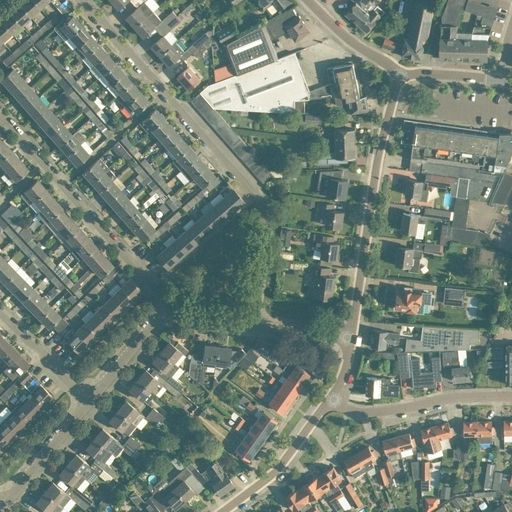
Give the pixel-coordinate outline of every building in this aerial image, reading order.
[(23,0),(19,4),(30,16),(39,7),(32,0),(23,0)] [(127,17),(135,27),(147,16),(153,11),(145,1),(146,0),(137,0),(134,3),(138,7),(127,17)] [(255,0),(263,11),(267,8),(272,15),(278,10),(291,1),(290,0),(255,0)] [(352,6),(346,14),(356,22),(367,10),(373,3),(369,0),(354,0),(356,2),(352,6)] [(427,42),(434,5),(435,0),(416,0),(416,2),(415,2),(408,38),(405,38),(401,55),(421,59),(424,42),(427,42)] [(440,57),(456,58),(457,37),(457,27),(457,25),(465,0),(448,0),(448,2),(441,18),(441,33),(435,33),(433,49),(440,49),(440,57)] [(478,14),(479,15),(483,4),(470,0),(468,0),(465,10),(478,14)] [(63,7),(67,11),(72,6),(69,2),(63,7)] [(367,10),(356,22),(367,32),(373,24),(377,19),(381,14),(385,11),(377,5),(376,6),(373,3),(367,10)] [(10,12),(20,24),(30,16),(19,4),(10,12)] [(472,27),(471,58),(487,59),(488,39),(498,7),(489,4),(488,6),(483,4),(479,15),(478,14),(476,18),(482,20),(480,26),(474,26),(474,27),(472,27)] [(232,64),(214,71),(215,82),(279,58),(271,40),(289,30),(296,40),(309,31),(303,23),(304,22),(301,18),(299,15),(298,16),(293,7),(293,6),(240,36),(240,35),(225,44),(225,45),(229,54),(232,64)] [(201,10),(195,14),(199,20),(205,15),(201,10)] [(147,16),(135,27),(144,37),(154,27),(158,32),(167,24),(177,15),(173,11),(163,19),(162,20),(153,11),(147,16)] [(1,21),(11,32),(20,24),(10,12),(1,21)] [(167,24),(172,29),(181,20),(184,17),(181,13),(177,16),(177,15),(167,24)] [(55,14),(49,19),(53,23),(59,18),(55,14)] [(61,26),(69,36),(81,25),(72,15),(61,26)] [(49,19),(40,27),(44,31),(53,23),(49,19)] [(0,20),(0,38),(1,41),(11,32),(1,21),(0,20)] [(217,49),(225,45),(225,44),(240,35),(232,22),(216,31),(217,32),(214,33),(214,32),(212,34),(215,39),(212,40),(217,49)] [(81,25),(69,36),(78,45),(89,35),(81,25)] [(40,27),(31,36),(34,40),(44,31),(40,27)] [(457,37),(456,58),(471,58),(472,27),(457,27),(457,37)] [(178,39),(160,55),(169,65),(180,55),(184,60),(193,52),(192,52),(212,34),(214,32),(214,30),(208,30),(185,51),(176,41),(178,40),(178,39)] [(152,46),(160,55),(178,39),(170,31),(165,35),(165,34),(152,46)] [(192,52),(193,52),(196,57),(207,48),(212,44),(212,34),(192,52)] [(76,56),(79,60),(98,44),(89,35),(78,45),(82,50),(76,56)] [(31,36),(21,44),(25,48),(34,40),(31,36)] [(42,38),(35,43),(46,56),(51,52),(46,46),(48,45),(42,38)] [(393,50),(396,42),(385,38),(382,45),(393,50)] [(21,44),(12,52),(15,56),(25,48),(21,44)] [(86,54),(94,64),(106,53),(98,44),(86,54)] [(35,56),(40,62),(44,58),(33,45),(28,50),(34,57),(35,56)] [(6,65),(15,56),(12,52),(2,61),(6,65)] [(51,52),(46,56),(55,65),(59,61),(51,52)] [(209,85),(200,92),(213,107),(231,108),(237,108),(241,108),(248,109),(295,112),(295,99),(296,99),(302,99),(318,98),(315,88),(309,90),(302,77),(299,70),(294,57),(294,56),(293,54),(295,54),(295,52),(279,58),(215,82),(209,85)] [(106,53),(94,64),(103,73),(114,63),(106,53)] [(40,62),(48,71),(53,67),(44,58),(40,62)] [(55,65),(63,75),(63,74),(65,72),(66,74),(68,72),(67,71),(68,71),(67,71),(59,61),(55,65)] [(330,83),(315,88),(318,98),(336,96),(337,105),(348,102),(350,114),(369,110),(366,95),(360,97),(353,62),(327,68),(330,83)] [(9,88),(21,78),(27,73),(18,63),(1,79),(9,88)] [(114,63),(103,73),(111,83),(123,72),(114,63)] [(189,66),(186,69),(178,76),(190,88),(200,79),(189,66)] [(48,71),(56,80),(61,76),(53,67),(48,71)] [(63,75),(71,84),(76,80),(71,75),(75,71),(72,67),(67,71),(68,71),(67,71),(68,72),(66,74),(65,72),(63,74),(63,75)] [(115,97),(119,92),(131,82),(123,72),(111,83),(106,87),(115,97)] [(70,86),(61,76),(56,80),(65,90),(70,86)] [(21,78),(9,88),(18,98),(30,87),(21,78)] [(71,84),(80,94),(84,90),(76,80),(71,84)] [(131,82),(119,92),(128,102),(140,91),(131,82)] [(30,87),(18,98),(26,107),(38,97),(30,87)] [(68,94),(73,99),(78,95),(73,90),(68,94)] [(80,94),(88,103),(93,99),(84,90),(80,94)] [(148,101),(140,91),(128,102),(123,106),(131,116),(136,111),(141,108),(148,101)] [(274,176),(213,107),(200,92),(191,101),(265,185),(274,176)] [(73,99),(82,109),(86,105),(78,95),(73,99)] [(38,97),(26,107),(34,117),(46,106),(38,97)] [(88,103),(96,113),(97,112),(96,112),(98,110),(99,111),(101,110),(101,109),(104,106),(100,102),(97,104),(93,99),(88,103)] [(82,109),(90,118),(90,117),(92,116),(93,117),(95,115),(94,114),(95,114),(86,105),(82,109)] [(46,106),(34,117),(43,126),(55,116),(46,106)] [(96,113),(105,122),(109,118),(101,109),(104,106),(101,109),(101,110),(99,111),(98,110),(96,112),(97,112),(96,113)] [(143,119),(151,129),(163,118),(164,116),(161,113),(159,113),(155,108),(143,119)] [(90,118),(98,128),(103,124),(95,114),(94,114),(95,115),(93,117),(92,116),(90,117),(90,118)] [(321,115),(306,114),(306,122),(321,123),(321,115)] [(55,116),(43,126),(51,136),(63,125),(68,121),(64,117),(59,121),(55,116)] [(118,128),(109,118),(105,122),(113,132),(118,128)] [(163,118),(151,129),(160,138),(172,128),(163,118)] [(112,133),(103,124),(98,128),(107,137),(112,133)] [(411,159),(423,160),(428,125),(416,124),(411,159)] [(63,125),(51,136),(59,145),(71,135),(63,125)] [(428,125),(423,160),(422,171),(459,176),(473,132),(428,125)] [(172,128),(160,138),(168,147),(180,137),(172,128)] [(345,128),(335,128),(335,135),(335,141),(345,141),(345,144),(356,144),(355,128),(345,128)] [(71,135),(59,145),(68,155),(80,144),(86,139),(77,129),(71,135)] [(456,196),(470,198),(505,203),(511,187),(511,174),(503,170),(511,150),(511,137),(473,132),(459,176),(456,196)] [(120,139),(128,148),(130,146),(131,148),(133,146),(133,145),(125,135),(120,139)] [(180,137),(168,147),(177,157),(188,146),(180,137)] [(2,140),(0,142),(0,159),(11,150),(2,140)] [(80,144),(68,155),(76,164),(93,149),(85,140),(80,144)] [(114,145),(122,153),(124,152),(125,153),(127,152),(126,151),(118,141),(114,145)] [(332,151),(318,155),(319,163),(335,162),(348,161),(348,157),(356,157),(356,144),(345,144),(345,141),(335,141),(335,151),(332,151)] [(138,151),(133,145),(133,146),(131,148),(130,146),(128,148),(128,149),(133,155),(138,151)] [(177,157),(185,166),(197,156),(188,146),(177,157)] [(11,150),(0,159),(0,161),(7,170),(19,159),(11,150)] [(132,156),(126,151),(127,152),(125,153),(124,152),(122,153),(122,154),(122,155),(127,160),(132,156)] [(180,170),(189,180),(205,165),(197,156),(185,166),(180,170)] [(83,172),(91,181),(108,167),(99,157),(83,172)] [(140,162),(145,168),(150,164),(149,164),(153,161),(149,158),(146,160),(144,158),(140,162)] [(19,159),(7,170),(16,179),(27,169),(19,159)] [(422,171),(423,160),(411,159),(410,169),(422,171)] [(131,164),(139,173),(144,169),(138,163),(138,164),(135,160),(131,164)] [(154,169),(150,164),(145,168),(153,177),(160,172),(156,168),(154,169)] [(214,175),(205,165),(194,175),(203,185),(214,175)] [(108,167),(91,181),(100,191),(112,180),(116,177),(108,167)] [(148,175),(144,169),(139,173),(136,176),(144,186),(152,179),(148,175)] [(328,195),(336,196),(345,197),(348,179),(342,178),(343,170),(321,171),(320,180),(329,182),(328,195)] [(284,172),(282,178),(283,180),(287,181),(290,180),(292,175),(290,172),(287,171),(284,172)] [(157,181),(162,187),(161,186),(163,184),(165,186),(167,184),(166,183),(170,179),(165,173),(157,181)] [(431,173),(429,182),(453,185),(454,183),(454,177),(431,173)] [(216,177),(210,182),(214,186),(220,181),(216,177)] [(406,194),(420,196),(420,199),(427,200),(429,188),(427,188),(427,185),(428,181),(408,179),(406,194)] [(29,204),(33,200),(45,189),(37,180),(20,194),(29,204)] [(112,180),(100,191),(108,200),(120,190),(112,180)] [(149,193),(151,196),(156,192),(155,191),(157,190),(158,191),(160,189),(160,188),(155,182),(150,186),(153,189),(149,193)] [(208,191),(214,186),(210,182),(204,187),(208,191)] [(171,188),(166,183),(167,184),(165,186),(163,184),(161,186),(162,187),(167,192),(171,188)] [(223,197),(233,209),(243,200),(228,183),(219,192),(223,197)] [(165,194),(160,188),(160,189),(158,191),(157,190),(155,191),(156,192),(151,196),(142,204),(145,208),(159,196),(160,198),(165,194)] [(54,199),(45,189),(33,200),(29,204),(37,214),(42,209),(54,199)] [(165,201),(174,210),(182,203),(177,198),(183,193),(179,189),(171,196),(165,201)] [(120,190),(108,200),(116,210),(128,199),(120,190)] [(197,194),(191,198),(195,203),(200,198),(197,194)] [(214,205),(224,217),(233,209),(223,197),(214,205)] [(185,211),(195,203),(191,198),(181,207),(185,211)] [(50,218),(50,219),(62,208),(54,199),(42,209),(37,214),(45,223),(50,218)] [(128,199),(116,210),(125,219),(137,209),(128,199)] [(169,209),(163,203),(163,202),(158,207),(164,213),(169,209)] [(325,225),(331,226),(341,227),(343,211),(333,210),(334,204),(319,202),(317,215),(327,217),(325,225)] [(455,202),(455,208),(468,210),(469,204),(455,202)] [(1,214),(10,223),(14,218),(10,214),(16,208),(11,204),(1,214)] [(204,214),(215,225),(224,217),(214,205),(204,214)] [(425,215),(450,219),(451,211),(426,207),(425,215)] [(62,208),(50,219),(59,228),(70,218),(62,208)] [(455,208),(454,214),(467,216),(468,210),(455,208)] [(125,219),(123,220),(128,226),(129,224),(133,229),(145,218),(148,215),(144,211),(141,214),(137,209),(125,219)] [(178,210),(172,215),(176,220),(182,215),(178,210)] [(411,236),(423,238),(425,223),(418,222),(419,214),(403,212),(401,230),(411,231),(411,236)] [(145,218),(133,229),(142,238),(153,228),(150,225),(155,221),(149,214),(145,218)] [(195,222),(205,234),(215,225),(204,214),(195,222)] [(454,214),(453,220),(466,222),(467,216),(454,214)] [(170,225),(176,220),(172,215),(166,220),(170,225)] [(10,223),(18,232),(25,226),(25,225),(28,222),(26,220),(23,223),(17,216),(14,218),(10,223)] [(70,218),(59,228),(67,238),(79,227),(70,218)] [(453,220),(452,226),(466,228),(466,222),(453,220)] [(185,230),(196,242),(205,234),(195,222),(185,230)] [(163,224),(153,232),(157,236),(166,228),(163,224)] [(3,229),(12,239),(17,235),(8,225),(3,229)] [(18,232),(27,242),(31,238),(34,235),(25,226),(18,232)] [(450,241),(472,244),(478,230),(466,228),(452,226),(450,241)] [(79,227),(67,238),(75,247),(87,237),(79,227)] [(281,228),(279,245),(289,246),(291,229),(281,228)] [(176,239),(186,250),(196,242),(185,230),(176,239)] [(478,230),(472,244),(478,245),(484,233),(478,230)] [(484,233),(478,245),(485,246),(490,234),(485,231),(484,233)] [(151,241),(157,236),(153,232),(148,237),(151,241)] [(321,256),(327,257),(337,258),(339,243),(329,241),(329,235),(314,233),(313,247),(322,248),(321,256)] [(12,239),(21,248),(25,244),(17,235),(12,239)] [(79,260),(84,257),(95,246),(87,237),(75,247),(71,251),(79,260)] [(27,242),(35,251),(39,247),(42,244),(38,241),(36,243),(31,238),(27,242)] [(166,247),(177,259),(186,250),(176,239),(166,247)] [(431,242),(424,241),(425,242),(426,242),(424,251),(440,253),(441,244),(431,242)] [(21,248),(30,257),(34,253),(25,244),(21,248)] [(95,246),(84,257),(92,266),(104,255),(95,246)] [(422,249),(399,246),(396,264),(409,265),(409,270),(418,272),(420,257),(421,257),(422,249)] [(35,251),(44,260),(48,256),(39,247),(35,251)] [(167,267),(177,259),(166,247),(164,249),(157,255),(167,267)] [(38,266),(42,262),(34,253),(30,257),(33,261),(32,262),(26,268),(30,273),(38,266)] [(104,255),(92,266),(101,276),(112,265),(104,255)] [(44,260),(52,269),(57,265),(48,256),(44,260)] [(290,261),(278,259),(277,266),(289,268),(290,261)] [(52,269),(61,278),(65,274),(67,273),(60,265),(63,262),(61,261),(57,265),(52,269)] [(7,262),(0,268),(0,277),(4,282),(15,271),(7,262)] [(47,268),(42,262),(38,266),(43,272),(47,268)] [(113,268),(108,273),(112,278),(117,273),(120,276),(124,272),(118,264),(113,268)] [(313,287),(311,287),(310,295),(331,298),(334,276),(327,275),(328,267),(314,265),(313,274),(315,274),(313,287)] [(74,283),(69,287),(79,297),(83,293),(78,288),(81,285),(80,283),(91,272),(88,269),(74,283)] [(15,271),(4,282),(13,291),(24,280),(15,271)] [(50,279),(55,285),(60,281),(51,271),(46,275),(50,279)] [(106,283),(112,278),(108,273),(102,278),(106,283)] [(61,278),(69,287),(74,283),(65,274),(61,278)] [(121,287),(132,298),(141,289),(130,278),(121,287)] [(24,280),(13,291),(22,300),(33,289),(24,280)] [(65,286),(60,281),(55,285),(60,290),(65,286)] [(99,282),(89,291),(94,295),(103,286),(99,282)] [(112,296),(123,307),(132,298),(121,287),(117,283),(108,292),(112,296)] [(396,307),(406,308),(406,310),(423,311),(424,302),(430,302),(431,293),(412,291),(413,287),(404,286),(404,292),(397,292),(396,307)] [(445,286),(444,296),(445,296),(464,298),(465,288),(445,286)] [(33,289),(22,300),(31,309),(42,298),(33,289)] [(68,290),(64,294),(73,303),(77,299),(72,294),(71,294),(68,290)] [(88,300),(94,295),(89,291),(84,296),(88,300)] [(103,305),(114,316),(123,307),(112,296),(103,305)] [(42,298),(31,309),(40,318),(51,307),(42,298)] [(77,303),(71,308),(76,313),(85,304),(81,300),(77,303)] [(94,313),(105,325),(114,316),(103,305),(94,313)] [(51,307),(40,318),(49,327),(60,316),(51,307)] [(70,318),(76,313),(71,308),(66,314),(70,318)] [(85,322),(96,333),(105,325),(94,313),(85,322)] [(59,332),(66,325),(68,323),(63,318),(53,327),(59,332)] [(76,331),(87,342),(96,333),(85,322),(76,331)] [(406,338),(405,351),(408,351),(469,349),(469,343),(478,344),(479,329),(422,326),(420,340),(406,338)] [(388,330),(383,330),(373,329),(371,346),(385,348),(386,341),(399,343),(400,333),(388,332),(388,330)] [(78,351),(87,342),(76,331),(67,340),(78,351)] [(167,331),(163,336),(169,341),(169,342),(172,338),(173,334),(170,331),(167,331)] [(2,336),(0,338),(0,356),(11,345),(2,336)] [(259,340),(254,348),(268,358),(271,353),(276,347),(260,340),(259,340)] [(161,351),(173,361),(181,352),(184,354),(188,349),(178,341),(174,346),(169,342),(169,341),(161,351)] [(202,365),(215,367),(217,345),(205,344),(203,360),(202,365)] [(219,346),(217,345),(215,367),(215,366),(226,367),(228,365),(232,366),(243,355),(245,352),(241,348),(238,351),(230,350),(230,347),(224,346),(225,345),(219,344),(219,346)] [(11,345),(0,356),(0,358),(7,366),(19,354),(11,345)] [(276,347),(271,353),(278,356),(282,349),(276,347)] [(490,347),(486,357),(502,357),(502,347),(490,347)] [(245,352),(243,355),(252,361),(253,362),(258,356),(249,349),(245,352)] [(452,367),(454,380),(470,379),(468,366),(460,366),(458,349),(442,350),(444,368),(452,367)] [(380,351),(380,360),(397,360),(397,350),(380,351)] [(173,362),(173,361),(161,351),(152,361),(165,371),(171,376),(179,366),(173,362)] [(405,351),(397,351),(401,377),(410,376),(408,351),(405,351)] [(29,363),(19,354),(7,366),(8,366),(3,370),(12,379),(29,363)] [(252,361),(243,355),(238,363),(246,370),(252,361)] [(441,379),(440,356),(432,357),(433,371),(421,372),(419,358),(411,359),(413,387),(423,387),(423,385),(428,385),(428,386),(436,386),(436,380),(441,379)] [(188,374),(194,379),(196,366),(196,362),(190,362),(188,374)] [(296,364),(289,374),(302,383),(309,373),(296,364)] [(137,379),(155,394),(163,384),(145,369),(137,379)] [(26,370),(19,377),(17,379),(21,383),(30,374),(26,370)] [(286,378),(282,383),(295,392),(302,383),(289,374),(285,370),(281,374),(286,378)] [(275,378),(269,373),(265,378),(271,383),(275,378)] [(398,396),(399,386),(399,382),(397,381),(397,385),(391,385),(391,378),(367,376),(366,394),(398,396)] [(148,403),(155,394),(137,379),(129,389),(141,399),(142,399),(148,403)] [(172,384),(182,392),(186,387),(176,379),(172,384)] [(9,387),(13,391),(17,387),(13,383),(9,387)] [(39,383),(31,392),(43,404),(51,395),(39,383)] [(282,383),(276,393),(288,402),(295,392),(282,383)] [(172,384),(168,389),(178,397),(182,392),(172,384)] [(8,396),(13,391),(9,387),(4,392),(0,395),(0,396),(4,400),(8,396)] [(255,393),(254,396),(258,399),(260,397),(264,392),(259,388),(255,393)] [(22,401),(34,413),(43,404),(31,392),(22,401)] [(281,412),(288,402),(276,393),(269,403),(281,412)] [(117,410),(136,425),(144,415),(138,410),(133,406),(125,400),(117,410)] [(22,401),(13,409),(25,421),(34,413),(22,401)] [(245,406),(251,410),(255,405),(249,401),(245,406)] [(158,420),(161,422),(165,417),(153,407),(149,412),(158,420)] [(4,418),(16,430),(25,421),(13,409),(4,418)] [(128,435),(136,425),(117,410),(109,420),(121,430),(122,430),(128,435)] [(263,411),(256,421),(269,430),(276,420),(263,411)] [(154,425),(158,420),(149,412),(145,417),(154,425)] [(239,415),(235,420),(241,425),(245,420),(239,415)] [(0,431),(7,439),(16,430),(4,418),(4,419),(5,420),(2,424),(0,422),(0,431)] [(502,434),(511,433),(511,419),(504,420),(504,426),(502,426),(502,434)] [(241,425),(235,420),(232,425),(238,429),(241,425)] [(492,420),(478,421),(478,434),(478,442),(493,441),(493,434),(495,434),(495,426),(492,426),(492,420)] [(256,421),(249,430),(262,439),(269,430),(256,421)] [(449,421),(435,425),(439,438),(455,434),(453,426),(450,427),(449,421)] [(461,435),(478,434),(478,421),(463,421),(464,427),(461,427),(461,435)] [(441,448),(435,425),(421,429),(423,435),(420,435),(422,443),(425,442),(427,452),(441,448)] [(115,438),(102,428),(94,438),(112,453),(120,443),(114,439),(115,438)] [(164,433),(156,442),(159,445),(163,442),(172,431),(169,429),(165,434),(164,433)] [(249,430),(242,440),(255,449),(262,439),(249,430)] [(396,436),(400,449),(416,445),(414,437),(411,438),(410,432),(396,436)] [(135,448),(140,452),(144,448),(130,435),(126,440),(135,448)] [(384,454),(400,449),(396,436),(383,440),(384,446),(382,446),(384,454)] [(104,462),(112,453),(94,438),(86,448),(98,458),(104,462)] [(126,440),(122,445),(132,453),(135,448),(126,440)] [(248,459),(255,449),(242,440),(236,449),(235,449),(232,453),(240,460),(243,455),(248,459)] [(163,442),(159,445),(168,454),(171,450),(163,442)] [(366,469),(366,470),(374,466),(371,460),(378,457),(374,450),(372,451),(369,446),(357,453),(363,465),(366,469)] [(461,459),(469,458),(469,448),(461,448),(461,459)] [(67,463),(87,479),(95,469),(88,464),(76,453),(67,463)] [(355,477),(366,470),(366,469),(363,465),(357,453),(344,460),(347,465),(345,466),(349,473),(351,472),(355,477)] [(150,460),(143,455),(138,462),(144,467),(150,460)] [(179,455),(172,458),(178,469),(184,466),(179,455)] [(190,462),(185,466),(197,479),(205,487),(211,482),(219,494),(233,485),(216,459),(206,466),(214,478),(208,481),(190,462)] [(384,467),(390,486),(391,486),(391,488),(398,486),(394,474),(395,474),(391,459),(383,461),(385,467),(384,467)] [(413,479),(421,478),(419,460),(412,461),(413,479)] [(150,461),(145,466),(149,471),(155,466),(150,461)] [(86,479),(87,479),(67,463),(59,473),(72,484),(77,488),(85,478),(86,479)] [(102,468),(112,477),(116,472),(106,464),(102,468)] [(174,488),(184,500),(194,491),(189,486),(197,479),(185,466),(168,482),(174,488)] [(333,466),(322,473),(346,510),(352,506),(337,482),(342,479),(333,466)] [(387,487),(390,486),(384,467),(377,469),(382,484),(385,483),(387,487)] [(108,481),(112,477),(102,468),(98,473),(108,481)] [(508,489),(509,484),(511,474),(495,471),(492,488),(501,489),(501,488),(508,489)] [(492,488),(494,474),(486,472),(484,487),(492,488)] [(311,480),(319,493),(324,490),(337,510),(343,506),(338,498),(322,473),(311,480)] [(135,478),(131,482),(135,487),(140,482),(135,478)] [(297,489),(311,511),(319,511),(315,505),(312,506),(309,500),(319,493),(311,480),(297,489)] [(57,502),(62,507),(71,497),(65,492),(52,482),(44,492),(57,502)] [(174,488),(168,482),(159,490),(156,488),(154,490),(154,487),(150,482),(146,486),(153,493),(165,507),(170,503),(175,508),(184,500),(174,488)] [(364,506),(362,503),(350,482),(342,486),(355,508),(359,505),(360,508),(364,506)] [(441,486),(440,497),(449,498),(450,486),(441,486)] [(311,511),(297,489),(285,496),(294,510),(299,506),(302,511),(311,511)] [(165,507),(153,493),(144,501),(134,490),(129,495),(141,509),(143,511),(161,511),(160,511),(165,507)] [(112,491),(108,496),(111,499),(116,494),(112,491)] [(49,511),(58,511),(62,507),(57,502),(44,492),(36,502),(49,511)] [(89,505),(89,504),(93,500),(83,492),(79,497),(89,505)] [(98,511),(89,504),(89,505),(79,497),(75,502),(85,510),(87,507),(92,511),(98,511)] [(425,511),(427,511),(431,509),(437,506),(438,497),(426,497),(425,511)] [(456,497),(452,500),(458,509),(466,503),(461,497),(456,497)] [(493,510),(494,511),(510,511),(504,503),(493,510)]
